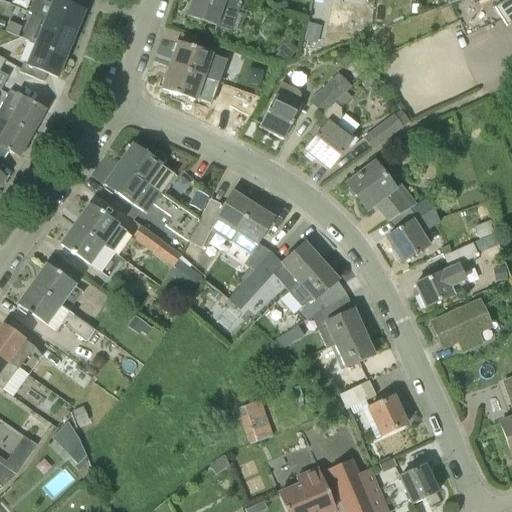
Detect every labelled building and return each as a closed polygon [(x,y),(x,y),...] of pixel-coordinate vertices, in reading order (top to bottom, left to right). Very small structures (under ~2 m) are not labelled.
[(33,0),(28,13),(46,21),(76,33),(84,12),(55,0),(33,0)] [(193,0),(187,17),(231,32),(241,4),(229,0),(193,0)] [(511,0),(506,0),(494,8),(506,27),(511,23),(511,0)] [(46,21),(36,45),(66,57),(76,33),(46,21)] [(16,37),(20,27),(7,22),(6,23),(8,24),(4,32),(3,31),(3,32),(16,37)] [(316,44),(319,33),(306,29),(303,41),(316,44)] [(287,39),(276,50),(285,60),(297,49),(287,39)] [(66,57),(36,45),(27,66),(22,64),(19,73),(43,83),(46,75),(57,79),(66,57)] [(177,45),(169,68),(202,79),(207,81),(216,84),(224,61),(177,45)] [(202,79),(169,68),(161,90),(194,101),(202,79)] [(369,68),(356,80),(367,91),(379,79),(369,68)] [(308,102),(322,117),(336,102),(340,97),(350,88),(336,74),(308,102)] [(298,110),(295,108),(299,98),(299,97),(299,96),(299,94),(298,93),(296,92),(296,91),(280,83),(257,128),(258,129),(283,141),(298,110)] [(0,105),(0,118),(9,123),(9,122),(31,134),(44,111),(8,91),(0,105)] [(314,139),(304,152),(326,170),(334,159),(336,161),(353,139),(336,125),(340,119),(339,109),(336,102),(322,117),(308,134),(314,139)] [(402,129),(392,116),(362,139),(372,151),(402,129)] [(0,161),(1,162),(8,152),(18,158),(31,134),(9,122),(9,123),(2,134),(0,132),(0,161)] [(132,146),(118,166),(145,186),(159,167),(132,146)] [(387,223),(409,210),(415,206),(399,184),(392,189),(374,165),(347,186),(366,211),(373,205),(387,223)] [(150,203),(170,219),(164,227),(186,242),(195,224),(197,222),(177,209),(145,186),(118,166),(104,185),(143,213),(150,203)] [(228,242),(229,243),(252,206),(231,192),(206,230),(195,224),(186,242),(186,243),(187,243),(184,250),(192,254),(195,248),(200,250),(209,231),(228,244),(228,242)] [(426,199),(415,206),(409,210),(416,220),(412,223),(411,222),(386,238),(402,263),(427,247),(420,236),(439,224),(433,209),(426,199)] [(88,206),(75,226),(111,252),(125,232),(88,206)] [(237,255),(256,267),(270,253),(257,245),(274,220),(252,206),(229,243),(240,250),(237,255)] [(473,228),(478,240),(490,236),(493,234),(488,222),(473,228)] [(111,252),(75,226),(60,246),(97,272),(111,252)] [(151,251),(159,241),(140,228),(133,238),(151,251)] [(494,246),(490,236),(478,240),(476,241),(480,251),(494,246)] [(271,275),(286,293),(321,263),(304,244),(280,264),(270,253),(256,267),(226,300),(236,309),(244,300),(242,298),(263,276),(271,275)] [(443,257),(449,270),(414,286),(424,309),(467,290),(457,267),(478,257),(472,244),(450,254),(443,257)] [(439,250),(443,257),(450,254),(448,246),(439,250)] [(200,277),(178,261),(168,274),(190,291),(200,277)] [(311,299),(314,302),(336,283),(337,282),(321,263),(286,293),(300,309),(311,299)] [(31,286),(61,307),(75,288),(45,267),(31,286)] [(504,268),(492,269),(493,284),(505,283),(504,268)] [(61,307),(31,286),(17,306),(53,332),(58,325),(84,343),(93,331),(63,310),(64,309),(61,307)] [(477,303),(431,324),(438,340),(443,337),(447,346),(457,341),(461,352),(479,343),(473,329),(487,323),(477,303)] [(334,346),(363,334),(353,311),(352,311),(324,323),(326,329),(316,333),(324,350),(334,346)] [(138,336),(140,332),(145,336),(151,328),(145,325),(134,317),(126,328),(138,336)] [(2,326),(0,328),(0,357),(16,369),(17,370),(33,348),(2,326)] [(275,339),(280,347),(281,350),(288,345),(302,337),(296,326),(275,339)] [(363,334),(334,346),(344,369),(373,357),(363,334)] [(0,357),(0,390),(0,391),(16,369),(0,357)] [(511,457),(511,380),(503,383),(511,408),(511,419),(499,424),(510,458),(511,457)] [(345,411),(365,401),(374,397),(367,382),(338,396),(345,411)] [(368,409),(381,437),(405,426),(393,398),(368,409)] [(238,411),(247,444),(258,440),(246,408),(238,411)] [(65,455),(79,442),(67,423),(50,439),(65,455)] [(222,457),(209,466),(215,476),(228,467),(222,457)] [(392,459),(378,466),(382,474),(396,467),(392,459)] [(386,511),(373,483),(367,472),(354,477),(347,460),(327,469),(333,485),(330,487),(340,511),(386,511)] [(14,476),(0,466),(0,488),(0,489),(14,476)] [(399,478),(411,505),(436,494),(424,466),(399,478)] [(298,486),(277,495),(284,511),(327,511),(333,510),(317,470),(295,479),(298,486)]
